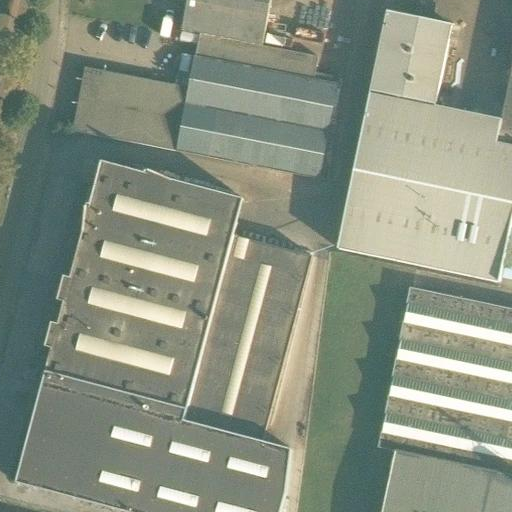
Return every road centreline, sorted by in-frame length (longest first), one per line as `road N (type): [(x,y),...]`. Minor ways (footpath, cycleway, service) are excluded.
road 1 (unknown): [(27,137),(289,198),(340,202),(352,190),(383,0)]
road 2 (residential): [(0,267),(39,76),(46,0)]
